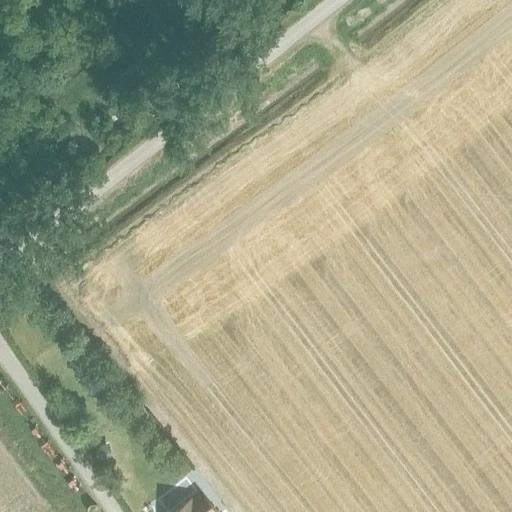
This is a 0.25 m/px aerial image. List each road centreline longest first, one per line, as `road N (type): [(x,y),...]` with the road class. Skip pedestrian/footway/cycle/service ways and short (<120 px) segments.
road 1 (unclassified): [(0,269),(342,0)]
road 2 (unclassified): [(114,511),(0,352)]
